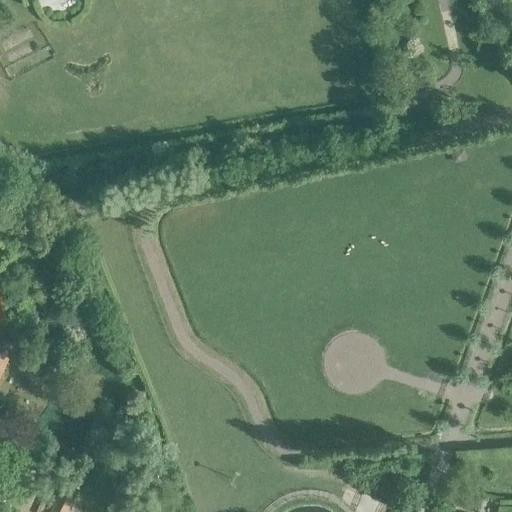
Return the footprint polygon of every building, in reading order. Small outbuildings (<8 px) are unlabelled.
[(461,150),(448,152),(450,162),(463,160),(461,150)] [(11,332),(7,341),(15,345),(20,335),(11,332)] [(0,377),(15,345),(7,341),(0,337),(0,377)] [(389,489),(375,483),(370,496),(384,502),(389,489)] [(67,511),(76,495),(61,488),(49,511),(67,511)]
